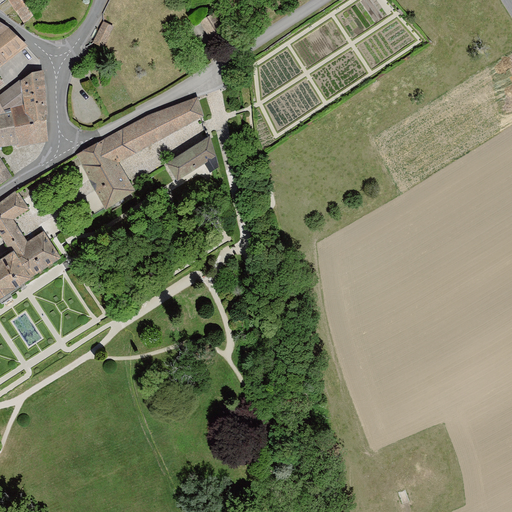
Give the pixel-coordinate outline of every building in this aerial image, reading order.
[(26,0),(14,0),(25,14),(33,8),(26,0)] [(114,17),(105,13),(95,35),(105,39),(114,17)] [(0,84),(2,83),(0,80),(0,67),(26,46),(8,27),(0,21),(0,84)] [(50,132),(45,62),(25,72),(28,110),(20,111),(23,136),(50,132)] [(150,109),(81,147),(111,198),(138,182),(122,154),(203,109),(196,91),(150,109)] [(0,138),(23,136),(20,111),(13,112),(0,97),(0,138)] [(211,132),(164,159),(179,178),(205,162),(211,167),(221,161),(211,132)] [(0,180),(10,176),(1,156),(0,156),(0,180)] [(0,288),(61,248),(49,228),(34,237),(17,212),(31,203),(20,187),(0,199),(0,222),(12,243),(0,250),(0,288)]
